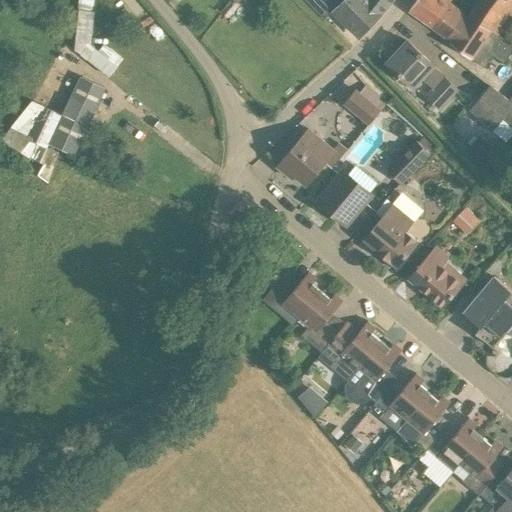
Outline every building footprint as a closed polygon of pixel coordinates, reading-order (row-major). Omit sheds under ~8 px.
[(80,0),(75,60),(119,64),(120,49),(91,46),(95,0),(80,0)] [(304,0),(324,20),(333,11),(359,37),(380,15),(392,0),(366,0),(366,1),(364,0),(304,0)] [(432,27),(447,4),(441,0),(415,0),(408,10),(432,27)] [(511,0),(479,0),(469,15),(501,38),(511,21),(511,0)] [(466,18),(447,4),(432,27),(446,38),(455,26),(459,29),(466,18)] [(511,50),(511,45),(501,38),(469,15),(466,18),(459,29),(455,26),(446,38),(451,41),(449,43),(483,68),(492,55),(503,63),(511,50)] [(439,111),(458,90),(440,75),(441,73),(433,66),(433,65),(407,41),(386,63),(413,87),(421,78),(433,88),(424,98),(439,111)] [(80,72),(65,110),(26,94),(7,142),(45,158),(40,171),(49,175),(61,145),(78,152),(106,83),(80,72)] [(368,125),(380,111),(387,103),(365,85),(359,93),(356,91),(344,105),(368,125)] [(511,126),(511,102),(509,100),(508,101),(489,86),(470,111),(494,130),(503,119),(511,126)] [(315,145),(305,136),(303,135),(276,167),(291,179),(293,176),(305,186),(329,157),(328,156),(333,149),(320,139),(315,145)] [(437,147),(425,136),(419,142),(416,139),(386,170),(402,185),(432,155),(430,154),(437,147)] [(318,202),(345,225),(371,194),(343,171),(318,202)] [(405,232),(413,222),(393,205),(363,240),(396,267),(417,242),(405,232)] [(455,219),(468,231),(480,219),(467,207),(455,219)] [(435,248),(409,278),(443,307),(465,281),(443,263),(447,258),(435,248)] [(299,318),(321,291),(313,284),(316,279),(308,272),(298,284),(289,276),(281,286),(277,282),(267,294),(280,305),(282,303),(299,318)] [(511,292),(494,277),(463,314),(480,327),(475,333),(493,348),(507,331),(511,335),(511,292)] [(301,335),(321,352),(337,333),(345,324),(332,313),(343,301),(334,294),(330,299),(321,291),(299,318),(309,326),(301,335)] [(350,377),(358,367),(381,340),(372,333),(375,328),(367,321),(357,334),(345,324),(337,333),(321,352),(315,359),(325,367),(330,361),(350,377)] [(376,403),(388,388),(396,378),(386,370),(402,350),(393,343),(390,348),(381,340),(358,367),(365,373),(355,385),(376,403)] [(399,429),(428,393),(429,393),(420,385),(424,381),(415,374),(405,386),(396,378),(388,388),(376,403),(374,404),(383,412),(381,414),(399,429)] [(315,382),(300,393),(314,413),(330,401),(315,382)] [(429,393),(428,393),(399,429),(416,443),(417,441),(426,449),(449,422),(440,415),(450,403),(442,396),(438,400),(429,393)] [(453,471),(459,464),(482,437),(473,429),(477,425),(468,418),(458,430),(449,422),(426,449),(453,471)] [(491,444),(482,437),(459,464),(469,472),(463,479),(480,494),(496,474),(502,467),(493,459),(503,447),(495,440),(491,444)] [(511,511),(511,470),(498,487),(504,493),(493,505),(499,510),(497,511),(511,511)]
